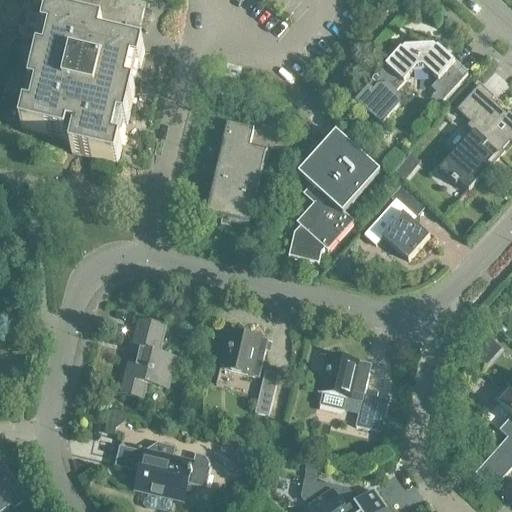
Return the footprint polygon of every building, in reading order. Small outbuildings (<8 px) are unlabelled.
[(48,18),(21,131),(21,132),(74,144),(72,156),(117,167),(143,53),(120,47),(125,27),(139,30),(145,6),(117,0),(12,0),(12,1),(94,20),(92,28),(48,18)] [(440,107),(467,76),(465,75),(462,80),(447,66),(451,61),(437,49),(436,50),(432,47),(404,50),(401,52),(400,52),(355,103),(381,127),(404,101),(396,94),(414,74),(426,73),(437,82),(431,90),(436,94),(431,100),(440,107)] [(479,86),(456,112),(470,124),(467,128),(474,134),(440,173),(456,188),(458,185),(469,194),(505,154),(502,152),(510,143),(511,144),(511,115),(508,112),(506,115),(491,102),(494,99),(479,86)] [(222,150),(217,169),(206,219),(248,229),(264,160),(265,160),(267,152),(285,156),(291,131),(259,123),(256,134),(226,127),(221,150),(222,150)] [(294,234),(289,257),(319,265),(322,252),(325,248),(328,250),(354,221),(349,215),(383,178),(336,136),(299,178),(309,187),(303,194),(314,204),(297,223),(301,226),(294,234)] [(416,220),(396,202),(366,235),(378,246),(383,240),(409,263),(430,240),(413,224),(416,220)] [(138,323),(130,354),(139,356),(136,367),(128,365),(121,395),(143,400),(146,387),(168,392),(175,361),(159,357),(166,329),(138,323)] [(259,380),(268,342),(229,333),(220,371),(259,380)] [(327,356),(318,394),(323,395),(320,407),(344,413),(347,401),(349,402),(361,405),(363,396),(365,397),(370,375),(365,374),(367,365),(327,356)] [(269,419),(279,377),(265,374),(255,416),(269,419)] [(511,392),(508,389),(496,402),(511,417),(511,418),(499,433),(508,440),(511,443),(511,392)] [(361,405),(355,429),(369,432),(377,399),(365,397),(363,396),(361,405)] [(511,443),(508,440),(500,448),(511,459),(511,443)] [(204,489),(210,468),(208,467),(209,464),(205,457),(195,455),(193,464),(172,460),(175,448),(157,444),(145,451),(145,453),(119,447),(114,468),(140,474),(138,480),(144,491),(152,493),(154,485),(163,487),(160,497),(173,500),(185,493),(187,485),(204,489)] [(245,471),(256,449),(242,446),(240,451),(235,450),(235,455),(237,464),(245,471)] [(511,459),(500,448),(491,458),(509,474),(511,470),(511,459)] [(491,458),(484,467),(502,483),(509,474),(491,458)] [(0,511),(0,497),(3,496),(6,500),(20,490),(1,463),(0,463),(0,511)] [(484,467),(475,476),(493,492),(502,483),(484,467)] [(304,482),(300,499),(309,511),(383,511),(386,511),(373,493),(358,503),(349,491),(304,482)]
